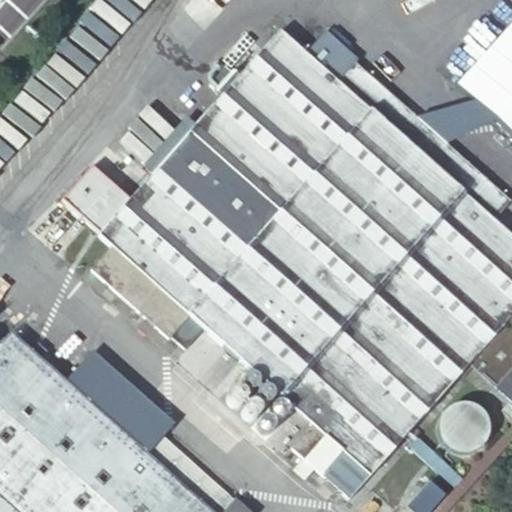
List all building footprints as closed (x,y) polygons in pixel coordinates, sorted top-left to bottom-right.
[(511,26),(457,88),(511,137),(511,26)] [(495,394),(511,409),(511,240),(493,224),(511,204),(355,64),(338,83),(280,31),(97,236),(111,249),(91,273),(169,341),(188,319),(312,427),(292,449),(303,460),(315,470),(350,500),(470,367),(498,389),(495,394)] [(0,511),(250,511),(236,500),(225,511),(210,511),(141,451),(66,385),(11,336),(0,347),(0,511)] [(94,355),(66,385),(141,451),(170,421),(94,355)] [(454,511),(511,447),(511,425),(433,511),(454,511)] [(315,470),(303,460),(294,470),(305,480),(315,470)] [(405,509),(408,511),(431,511),(444,498),(428,483),(405,509)]
